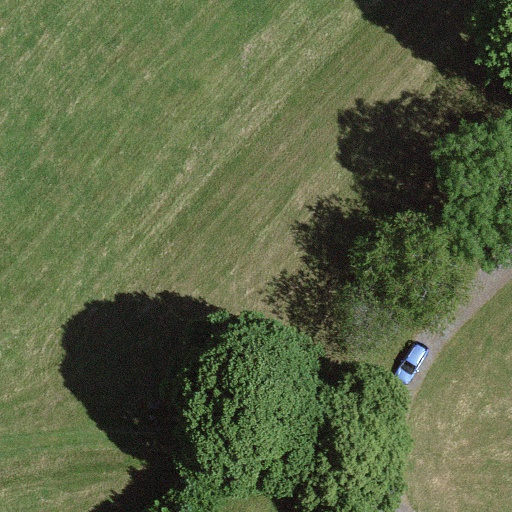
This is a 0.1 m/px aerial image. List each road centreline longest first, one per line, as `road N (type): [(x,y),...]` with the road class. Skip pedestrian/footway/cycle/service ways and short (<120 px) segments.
road 1 (track): [(0,445),(54,433),(151,430),(280,455),(383,498)]
road 2 (track): [(511,256),(446,317),(412,364),(383,498)]
